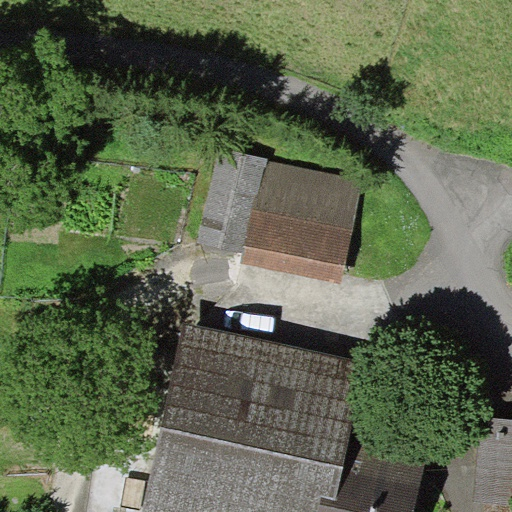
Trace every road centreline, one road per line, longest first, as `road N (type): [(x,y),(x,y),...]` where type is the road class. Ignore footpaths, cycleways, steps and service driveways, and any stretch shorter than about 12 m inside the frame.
road 1 (track): [(0,47),(53,39),(151,51),(415,156)]
road 2 (residential): [(511,321),(495,309),(455,242),(415,156)]
